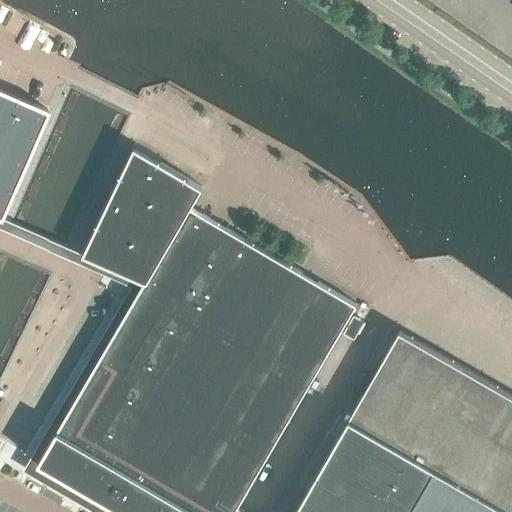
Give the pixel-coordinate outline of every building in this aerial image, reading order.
[(0,215),(0,216),(48,108),(0,87),(0,215)] [(50,447),(47,451),(51,462),(79,479),(90,476),(93,487),(98,490),(135,511),(235,511),(358,302),(357,301),(244,235),(193,205),(204,186),(136,146),(86,253),(147,280),(65,421),(60,430),(50,447)] [(36,304),(54,312),(72,281),(51,271),(36,304)] [(356,339),(366,321),(355,314),(344,332),(356,339)] [(410,511),(438,463),(488,382),(400,331),(351,415),(295,511),(410,511)] [(438,463),(410,511),(511,511),(511,393),(490,380),(488,382),(438,463)]
